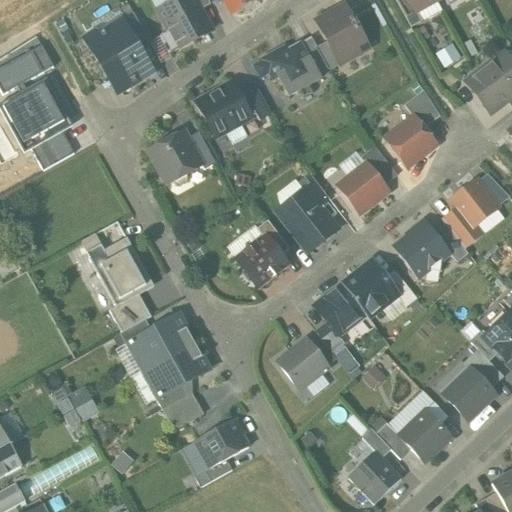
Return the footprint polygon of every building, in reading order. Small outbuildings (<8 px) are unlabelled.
[(206,0),(153,0),(152,1),(169,33),(160,38),(169,55),(211,32),(197,7),(208,2),(206,0)] [(225,0),(233,13),(256,0),(225,0)] [(417,13),(415,14),(407,0),(394,0),(411,30),(422,23),(417,13)] [(435,0),(407,0),(415,14),(417,13),(437,2),(435,0)] [(368,51),(344,7),(316,23),(327,43),(339,66),(368,51)] [(121,23),(135,46),(147,40),(133,15),(121,23)] [(121,23),(100,35),(95,34),(85,40),(118,95),(152,74),(135,46),(121,23)] [(317,77),(328,71),(316,49),(311,40),(300,45),(317,77)] [(329,72),(339,66),(327,43),(316,49),(328,71),(329,72)] [(0,68),(0,95),(2,99),(46,74),(53,69),(39,45),(0,68)] [(300,45),(277,58),(275,53),(261,61),(262,63),(254,68),(260,80),(269,75),(273,82),(278,80),(288,99),(320,81),(317,77),(300,45)] [(511,55),(506,55),(466,85),(489,115),(506,102),(511,97),(511,55)] [(29,153),(63,133),(76,125),(46,74),(2,99),(0,100),(0,117),(23,156),(29,153)] [(231,85),(196,104),(215,139),(226,133),(232,146),(246,138),(239,126),(250,120),(236,94),(231,85)] [(254,85),(236,94),(250,120),(256,117),(259,123),(271,116),(254,85)] [(414,120),(423,131),(439,119),(423,93),(403,108),(413,120),(414,120)] [(413,120),(385,142),(406,169),(435,147),(423,131),(414,120),(413,120)] [(29,153),(41,174),(76,154),(63,133),(29,153)] [(184,134),(148,154),(166,187),(170,184),(171,186),(177,189),(186,185),(186,178),(185,176),(201,167),(202,166),(188,140),(184,134)] [(198,134),(188,140),(202,166),(201,167),(204,171),(215,166),(198,134)] [(360,160),(366,167),(383,188),(397,178),(375,149),(360,160)] [(366,167),(337,189),(358,216),(387,194),(383,188),(366,167)] [(317,208),(318,207),(328,200),(311,178),(300,186),(305,192),(317,208)] [(476,183),(449,204),(456,213),(470,232),(475,228),(497,211),(476,183)] [(317,208),(305,192),(276,214),(307,255),(337,232),(318,207),(317,208)] [(483,238),(475,228),(470,232),(456,213),(442,223),(450,233),(464,252),(483,238)] [(265,239),(280,259),(289,251),(267,223),(257,231),(263,240),(265,239)] [(424,223),(414,231),(415,233),(394,249),(400,256),(398,258),(416,281),(427,273),(439,274),(441,262),(449,256),(438,241),(424,223)] [(468,257),(464,252),(450,233),(438,241),(449,256),(456,266),(468,257)] [(104,252),(95,236),(80,244),(90,260),(104,252)] [(263,240),(255,247),(246,246),(244,255),(236,262),(243,271),(243,277),(248,283),(253,284),(257,289),(270,279),(276,280),(277,274),(286,267),(280,259),(265,239),(263,240)] [(90,260),(89,261),(115,309),(116,310),(139,297),(136,292),(151,284),(126,240),(104,252),(90,260)] [(372,264),(342,287),(365,317),(368,320),(396,298),(398,297),(385,280),(372,264)] [(394,273),(385,280),(398,297),(396,298),(406,310),(417,302),(394,273)] [(342,287),(314,309),(327,327),(337,339),(338,338),(365,317),(342,287)] [(121,335),(145,322),(151,319),(139,297),(116,310),(115,309),(109,313),(121,335)] [(511,313),(505,320),(501,316),(489,327),(493,331),(485,339),(484,340),(498,355),(511,369),(511,313)] [(151,332),(125,347),(141,374),(193,345),(178,317),(151,332)] [(125,347),(151,332),(145,322),(121,335),(119,336),(125,347)] [(338,338),(337,339),(327,327),(316,335),(331,354),(343,345),(338,338)] [(478,353),(488,364),(498,355),(484,340),(485,339),(481,335),(471,345),(478,353)] [(306,342),(277,365),(298,392),(327,370),(306,342)] [(193,345),(141,374),(156,402),(181,388),(208,373),(193,345)] [(464,366),(469,372),(489,393),(503,379),(488,364),(478,353),(464,366)] [(489,393),(469,372),(443,397),(467,423),(494,398),(489,393)] [(181,388),(156,402),(162,412),(187,398),(181,388)] [(69,400),(75,411),(89,402),(83,392),(69,400)] [(89,402),(75,411),(81,422),(95,413),(89,402)] [(450,440),(425,414),(399,439),(423,465),(450,440)] [(235,421),(193,445),(208,472),(226,462),(248,450),(238,432),(241,431),(235,421)] [(0,452),(10,447),(0,429),(0,452)] [(375,454),(381,460),(391,452),(371,432),(362,441),(375,454)] [(0,480),(22,469),(10,447),(0,452),(0,480)] [(375,454),(347,480),(373,507),(401,481),(381,460),(375,454)] [(232,473),(226,462),(208,472),(195,480),(200,490),(232,473)] [(511,511),(511,475),(491,487),(496,495),(505,511),(511,511)] [(15,486),(0,494),(0,511),(9,511),(25,504),(15,486)] [(485,501),(491,511),(505,511),(496,495),(485,501)] [(477,511),(491,511),(485,501),(475,507),(477,511)]
